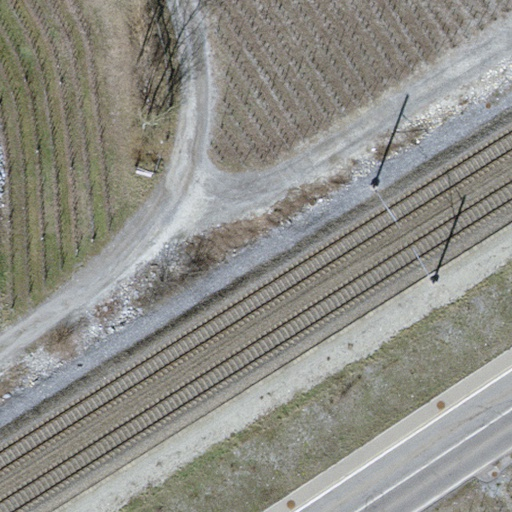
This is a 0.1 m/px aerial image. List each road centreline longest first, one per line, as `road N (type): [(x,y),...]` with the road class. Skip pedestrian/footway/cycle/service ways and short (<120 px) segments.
road 1 (track): [(173,0),(185,23),(185,174),(120,282),(0,360)]
road 2 (primary): [(511,409),(356,511)]
